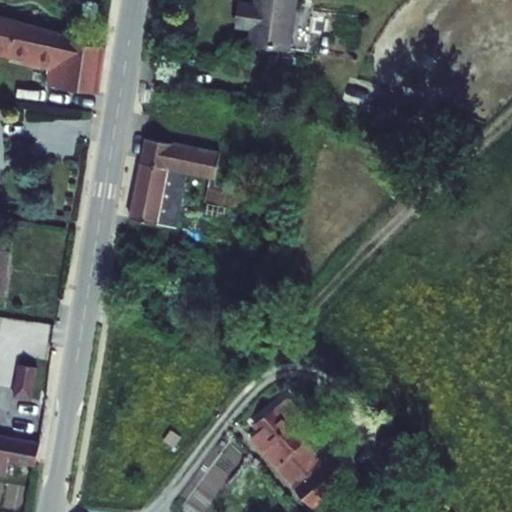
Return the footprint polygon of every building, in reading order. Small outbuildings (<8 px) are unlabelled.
[(240,0),(239,19),(255,21),(253,35),(292,38),(294,0),(240,0)] [(0,16),(0,15),(0,50),(46,61),(44,83),(95,92),(103,46),(66,39),(68,35),(26,24),(0,16)] [(14,126),(0,125),(0,204),(9,205),(9,170),(14,170),(14,126)] [(160,142),(155,167),(179,171),(199,175),(230,180),(234,155),(160,142)] [(155,167),(154,167),(145,225),(172,229),(189,232),(199,175),(179,171),(155,167)] [(0,293),(14,296),(22,251),(0,247),(0,293)] [(0,475),(17,478),(20,466),(47,470),(51,445),(52,441),(0,431),(0,373),(5,349),(0,347),(0,475)] [(45,372),(26,368),(20,400),(38,404),(45,372)] [(272,431),(263,439),(284,467),(314,442),(328,459),(332,456),(318,439),(325,433),(297,398),(267,424),(272,431)] [(318,511),(320,511),(351,486),(328,459),(314,442),(284,467),(318,511)] [(337,462),(332,456),(328,459),(351,486),(361,478),(344,457),(337,462)]
